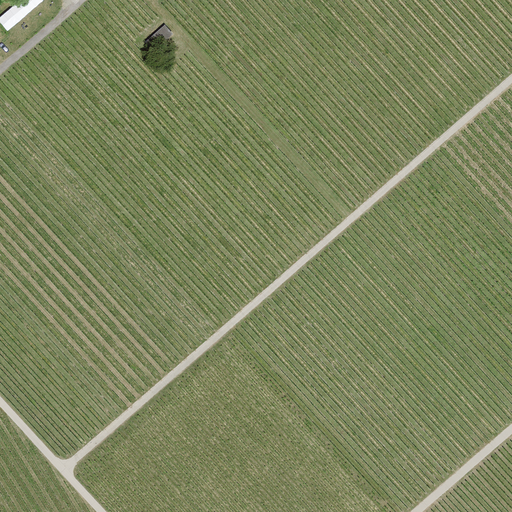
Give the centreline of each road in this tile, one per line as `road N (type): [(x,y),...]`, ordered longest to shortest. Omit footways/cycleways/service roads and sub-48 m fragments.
road 1 (track): [(63,469),(511,78)]
road 2 (track): [(102,511),(0,402)]
road 3 (track): [(511,425),(413,511)]
